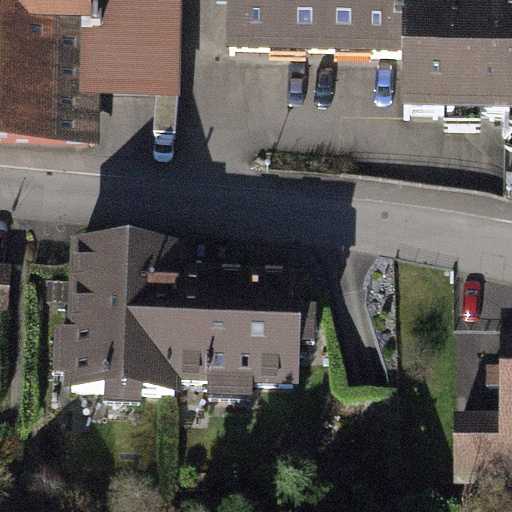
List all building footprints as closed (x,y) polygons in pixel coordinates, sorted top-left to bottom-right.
[(0,0),(0,132),(67,134),(68,85),(168,88),(169,0),(0,0)] [(404,0),(237,0),(237,50),(405,53),(404,108),(511,110),(511,9),(404,7),(404,0)] [(178,258),(80,253),(74,389),(169,393),(170,377),(289,382),(294,286),(177,281),(178,258)] [(0,269),(0,313),(19,314),(19,270),(0,269)] [(511,329),(510,330),(510,424),(458,424),(458,479),(511,478),(511,329)]
